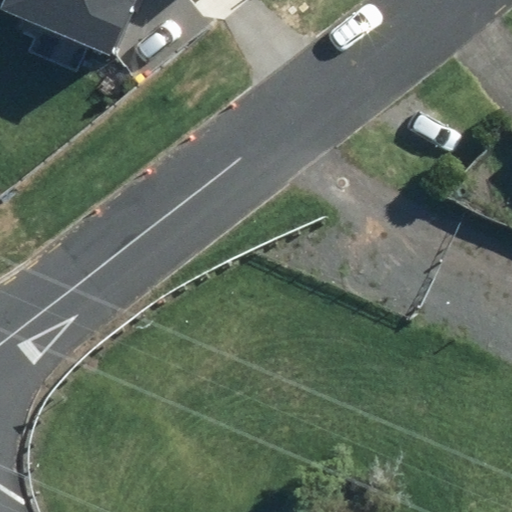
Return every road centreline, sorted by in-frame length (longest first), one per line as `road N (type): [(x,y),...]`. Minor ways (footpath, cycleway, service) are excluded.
road 1 (residential): [(436,0),(0,340)]
road 2 (track): [(253,148),(511,264)]
road 3 (track): [(365,199),(406,266),(511,307)]
